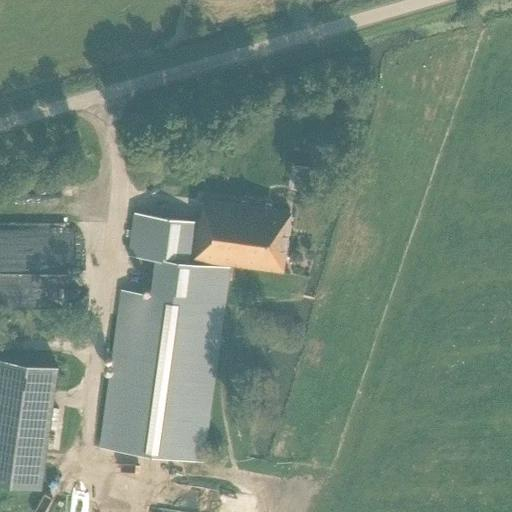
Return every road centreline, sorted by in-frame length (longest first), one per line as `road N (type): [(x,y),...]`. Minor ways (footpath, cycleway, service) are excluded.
road 1 (unclassified): [(0,132),(448,0)]
road 2 (track): [(88,447),(109,466),(253,475),(265,496),(259,511)]
